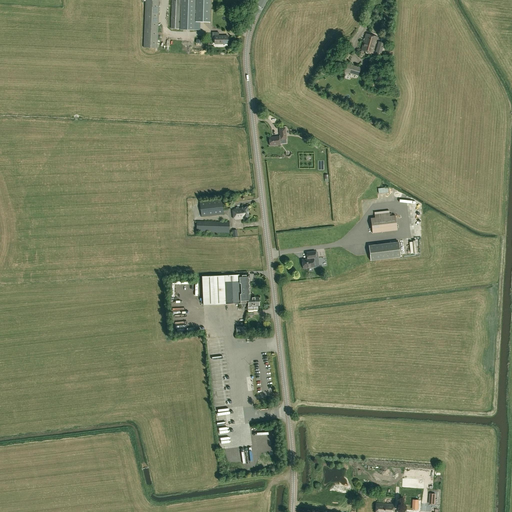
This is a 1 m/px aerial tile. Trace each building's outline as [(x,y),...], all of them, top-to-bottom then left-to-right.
[(157,48),(159,0),(146,0),(144,47),(157,48)] [(179,29),(180,0),(171,0),(171,29),(179,29)] [(180,0),(180,30),(194,30),(200,30),(200,22),(210,22),(210,0),(180,0)] [(219,36),(219,32),(212,32),(212,36),(215,36),(215,44),(228,44),(228,36),(223,36),(223,37),(221,37),(221,36),(219,36)] [(364,42),(375,45),(377,37),(366,34),(364,42)] [(372,53),(375,45),(364,42),(361,50),(365,51),(366,53),(367,53),(368,52),(372,53)] [(381,53),(384,43),(379,42),(376,52),(381,53)] [(345,65),(351,51),(342,47),(341,51),(336,61),(345,65)] [(382,72),(384,58),(378,57),(376,71),(382,72)] [(358,76),(361,68),(358,67),(347,64),(344,72),(356,75),(358,76)] [(378,88),(380,79),(366,76),(364,85),(378,88)] [(280,136),(269,138),(270,146),(280,144),(280,142),(282,141),(282,140),(286,139),(286,136),(280,136)] [(201,217),(224,214),(222,199),(200,202),(201,217)] [(415,212),(414,205),(412,205),(411,200),(405,200),(406,212),(415,212)] [(249,218),(248,206),(242,207),(242,208),(234,209),(235,219),(243,218),(243,219),(249,218)] [(394,215),(393,211),(390,211),(390,213),(375,215),(375,218),(370,218),(372,233),(397,230),(395,215),(394,215)] [(196,231),(229,232),(229,222),(197,221),(196,231)] [(371,261),(401,257),(399,242),(369,246),(371,261)] [(303,268),(314,267),(313,258),(316,258),(315,251),(306,252),(307,256),(307,259),(302,260),(303,268)] [(239,276),(239,275),(202,276),(203,304),(240,303),(248,303),(248,306),(259,306),(259,297),(249,298),(249,283),(239,283),(239,276)] [(239,283),(249,283),(248,275),(239,276),(239,283)] [(393,511),(394,504),(376,503),(375,511),(393,511)]
